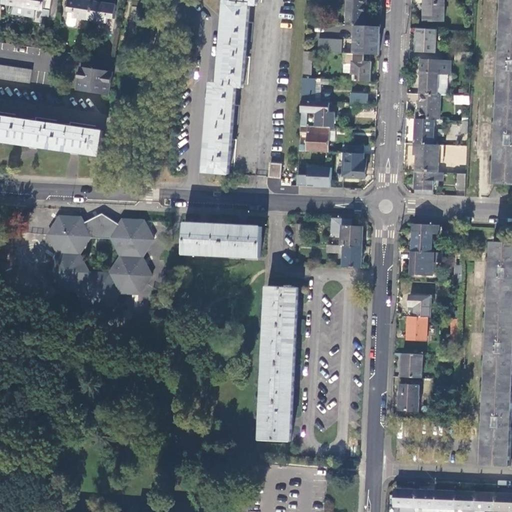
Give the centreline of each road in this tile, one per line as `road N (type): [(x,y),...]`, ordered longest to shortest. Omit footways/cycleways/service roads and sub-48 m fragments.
road 1 (residential): [(385,206),(372,468)]
road 2 (residential): [(150,194),(385,206)]
road 3 (residential): [(385,206),(392,0)]
road 4 (residential): [(150,194),(184,0)]
road 5 (residential): [(0,182),(150,194)]
road 6 (unknown): [(0,104),(146,126)]
road 7 (residential): [(511,474),(372,468)]
road 8 (residential): [(385,206),(511,210)]
